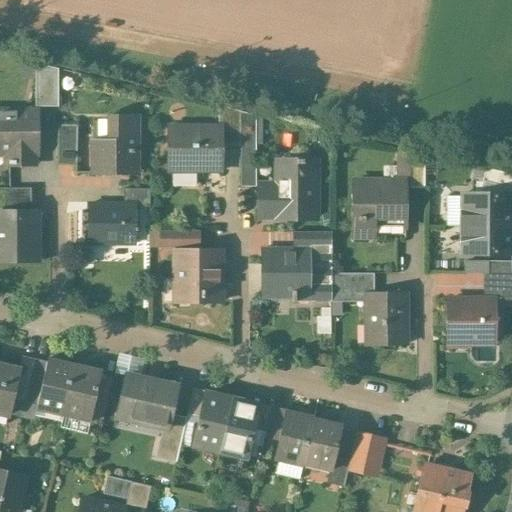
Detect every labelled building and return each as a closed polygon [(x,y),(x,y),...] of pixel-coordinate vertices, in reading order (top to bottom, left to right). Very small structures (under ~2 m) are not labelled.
[(58,69),(35,63),(35,107),(58,107),(58,69)] [(240,111),(218,106),(218,127),(220,127),(220,145),(240,145),(240,111)] [(255,115),(240,111),(240,145),(240,187),(256,187),(255,115)] [(36,113),(0,112),(0,146),(2,146),(9,151),(9,165),(32,165),(31,152),(36,152),(36,113)] [(137,117),(114,117),(114,142),(92,142),(92,173),(109,173),(110,168),(120,168),(121,170),(123,172),(125,173),(127,173),(130,173),(132,171),(133,170),(134,168),(134,151),(137,151),(137,117)] [(77,125),(58,125),(58,164),(76,164),(77,125)] [(218,127),(169,127),(169,172),(220,171),(220,145),(220,127),(218,127)] [(424,155),(409,151),(409,189),(424,189),(424,155)] [(297,162),(277,162),(277,186),(260,186),(260,216),(277,216),(277,217),(315,217),(316,162),(303,162),(303,160),(297,161),(297,162)] [(511,175),(485,169),(482,181),(511,188),(511,175)] [(405,181),(352,181),(353,238),(374,238),(374,220),(404,220),(404,238),(405,238),(405,181)] [(31,188),(5,188),(4,212),(31,212),(31,188)] [(149,189),(123,189),(123,205),(135,205),(135,206),(149,206),(149,189)] [(511,194),(462,194),(461,226),(511,226),(511,194)] [(123,205),(88,205),(87,244),(135,244),(135,206),(135,205),(123,205)] [(4,212),(0,212),(0,258),(38,259),(38,213),(31,212),(4,212)] [(511,226),(461,226),(461,254),(511,254),(511,226)] [(197,232),(161,232),(161,248),(197,247),(197,232)] [(331,232),(292,232),(293,247),(331,247),(331,232)] [(331,247),(293,247),(293,257),(266,257),(266,275),(271,275),(271,293),(292,293),(292,302),(330,302),(331,274),(331,272),(331,247)] [(220,252),(175,252),(175,302),(220,302),(220,284),(217,284),(217,269),(220,269),(220,252)] [(511,262),(488,261),(487,274),(511,275),(511,262)] [(373,274),(331,274),(330,302),(366,302),(366,294),(373,294),(373,274)] [(487,274),(483,274),(482,299),(493,299),(494,301),(511,301),(511,275),(487,274)] [(373,294),(366,294),(366,302),(366,345),(405,345),(405,293),(373,294)] [(482,299),(447,299),(447,345),(449,346),(449,344),(493,344),(494,301),(493,299),(482,299)] [(322,333),(335,333),(335,307),(322,306),(322,333)] [(22,356),(18,371),(19,371),(13,400),(25,403),(35,359),(22,356)] [(75,364),(48,358),(47,362),(37,405),(36,410),(63,416),(75,364)] [(35,359),(25,403),(37,405),(47,362),(35,359)] [(101,371),(75,364),(63,416),(90,423),(91,418),(101,374),(101,371)] [(18,371),(0,366),(0,412),(7,414),(5,423),(7,423),(13,400),(19,371),(18,371)] [(101,374),(91,418),(103,420),(113,377),(101,374)] [(178,387),(125,376),(116,417),(162,427),(169,429),(172,414),(178,387)] [(208,391),(193,388),(187,414),(199,416),(204,393),(207,394),(208,391)] [(207,394),(204,393),(199,416),(196,430),(200,431),(196,446),(220,451),(232,400),(207,394)] [(257,406),(232,400),(220,451),(243,457),(247,442),(251,443),(254,429),(259,406),(257,406)] [(271,407),(257,403),(257,406),(259,406),(254,429),(265,432),(271,407)] [(287,410),(271,407),(265,432),(264,438),(279,441),(285,413),(286,413),(287,410)] [(286,413),(285,413),(279,441),(275,458),(303,464),(314,420),(286,413)] [(172,414),(169,429),(162,427),(155,458),(176,463),(186,417),(172,414)] [(341,426),(314,420),(303,464),(330,470),(331,471),(334,456),(341,426)] [(385,440),(355,434),(349,460),(347,469),(365,473),(367,462),(379,464),(385,440)] [(349,460),(334,456),(331,471),(330,470),(327,483),(343,487),(347,469),(349,460)] [(460,511),(469,477),(425,466),(418,496),(422,497),(418,511),(421,511),(460,511)] [(0,472),(0,511),(4,511),(16,511),(25,478),(0,472)] [(151,486),(131,482),(126,505),(146,509),(151,486)] [(124,511),(126,509),(81,498),(78,511),(124,511)]
